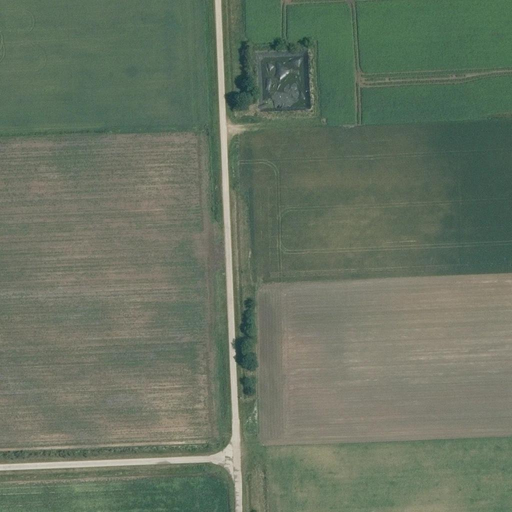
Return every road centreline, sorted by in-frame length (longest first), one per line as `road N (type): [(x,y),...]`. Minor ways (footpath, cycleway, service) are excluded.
road 1 (track): [(236,458),(217,0)]
road 2 (track): [(0,468),(236,458)]
